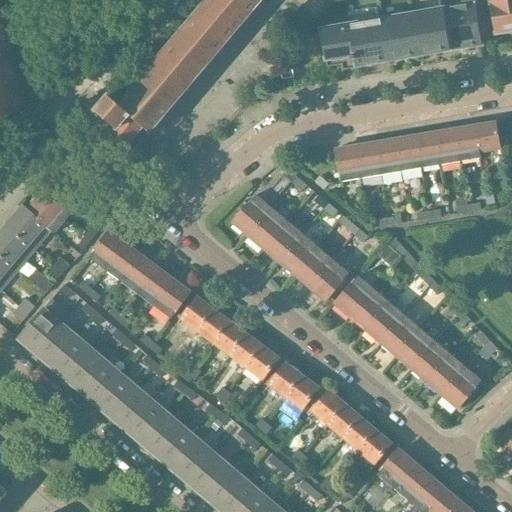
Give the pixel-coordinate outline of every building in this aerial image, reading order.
[(109,96),(96,112),(116,129),(114,132),(128,145),(143,127),(150,133),(261,0),(207,0),(119,105),(109,96)] [(350,25),(320,30),(327,68),(342,66),(343,71),(357,69),(357,67),(423,56),(482,46),(476,11),(478,11),(475,0),(459,0),(460,4),(379,19),(377,8),(348,13),(350,25)] [(511,0),(489,0),(495,35),(511,32),(511,0)] [(0,114),(18,112),(0,9),(0,114)] [(495,124),(475,127),(479,152),(500,149),(495,124)] [(475,127),(455,131),(460,162),(480,159),(479,152),(475,127)] [(455,131),(435,134),(441,166),(460,162),(455,131)] [(435,134),(415,137),(421,169),(441,166),(435,134)] [(415,137),(395,141),(401,172),(421,169),(415,137)] [(395,141),(376,144),(381,176),(401,172),(395,141)] [(376,144),(356,147),(361,179),(381,176),(376,144)] [(341,182),(361,179),(356,147),(335,151),(339,176),(340,176),(341,182)] [(284,177),(293,184),(297,179),(288,171),(284,177)] [(314,182),(324,190),(328,185),(319,177),(314,182)] [(307,186),(297,179),(293,184),(302,192),(307,186)] [(52,184),(39,198),(65,221),(78,206),(73,202),(52,184)] [(485,196),(487,205),(494,204),(492,195),(485,196)] [(251,200),(232,222),(249,236),(272,209),(256,196),(252,201),(251,200)] [(314,202),(323,210),(328,204),(319,197),(314,202)] [(39,198),(28,211),(28,212),(50,231),(54,234),(65,221),(39,198)] [(337,212),(328,204),(323,210),(333,218),(337,212)] [(479,204),(468,206),(469,213),(480,211),(479,204)] [(457,215),(469,213),(468,206),(456,208),(457,215)] [(23,207),(6,227),(34,250),(50,231),(28,212),(28,211),(23,207)] [(272,209),(249,236),(264,249),(287,222),(272,209)] [(440,210),(428,212),(429,219),(441,217),(440,210)] [(417,221),(429,219),(428,212),(416,214),(417,221)] [(400,217),(388,219),(389,226),(401,224),(400,217)] [(378,228),(389,226),(388,219),(377,221),(378,228)] [(287,222),(264,249),(279,262),(302,235),(287,222)] [(345,228),(354,235),(359,230),(349,222),(345,228)] [(6,227),(0,234),(0,255),(17,270),(34,250),(6,227)] [(91,240),(97,232),(92,228),(85,236),(91,240)] [(368,238),(359,230),(354,235),(363,243),(368,238)] [(89,259),(105,271),(125,245),(108,232),(92,253),(93,253),(89,259)] [(294,275),(317,248),(302,235),(279,262),(294,275)] [(83,251),(91,240),(85,236),(77,247),(83,251)] [(310,288),(333,261),(340,252),(324,240),(317,248),(294,275),(310,288)] [(393,249),(401,257),(402,258),(406,252),(399,244),(393,249)] [(141,257),(125,245),(105,271),(121,283),(141,257)] [(416,263),(406,252),(402,258),(411,268),(416,263)] [(17,270),(0,255),(0,290),(10,298),(15,292),(6,284),(17,270)] [(157,269),(141,257),(121,283),(138,295),(157,269)] [(59,260),(53,267),(62,275),(68,268),(59,260)] [(326,302),(345,280),(344,279),(349,274),(333,261),(310,288),(326,302)] [(62,275),(53,267),(47,274),(56,282),(62,275)] [(173,281),(157,269),(138,295),(154,307),(173,281)] [(37,272),(29,281),(46,294),(53,285),(37,272)] [(421,278),(429,287),(434,282),(426,273),(421,278)] [(353,282),(334,304),(350,317),(374,290),(358,277),(354,282),(353,282)] [(190,294),(173,281),(154,307),(170,319),(174,314),(175,314),(190,294)] [(78,287),(87,295),(91,289),(82,282),(78,287)] [(442,291),(434,282),(429,287),(437,296),(442,291)] [(69,299),(73,293),(64,285),(60,291),(69,299)] [(100,297),(91,289),(87,295),(96,303),(100,297)] [(0,309),(10,298),(0,290),(0,309)] [(374,290),(350,317),(366,330),(389,303),(374,290)] [(181,318),(199,331),(214,311),(196,298),(181,318)] [(25,300),(20,306),(29,314),(34,308),(25,300)] [(389,303),(366,330),(381,343),(404,316),(389,303)] [(448,308),(456,317),(461,312),(454,303),(448,308)] [(96,312),(86,304),(81,310),(91,318),(96,312)] [(29,314),(20,306),(13,314),(22,322),(29,314)] [(108,313),(117,322),(122,316),(113,308),(108,313)] [(18,340),(28,348),(34,353),(36,351),(59,323),(44,310),(18,340)] [(228,322),(214,311),(199,331),(213,342),(228,322)] [(104,320),(96,312),(91,318),(99,325),(104,320)] [(470,320),(461,312),(456,317),(464,325),(470,320)] [(131,323),(122,316),(117,322),(126,329),(131,323)] [(404,316),(381,343),(396,356),(419,329),(404,316)] [(245,334),(228,322),(213,342),(229,355),(245,334)] [(59,323),(36,351),(34,353),(49,366),(75,336),(59,323)] [(419,329),(396,356),(412,369),(435,342),(419,329)] [(126,338),(116,330),(112,336),(121,344),(126,338)] [(489,341),(481,332),(476,337),(483,346),(489,341)] [(261,346),(245,334),(229,355),(245,367),(261,346)] [(139,340),(149,348),(153,343),(144,335),(139,340)] [(90,349),(75,336),(49,366),(64,379),(66,377),(90,349)] [(126,338),(121,344),(130,351),(135,346),(126,338)] [(497,350),(489,341),(483,346),(477,353),(487,361),(492,355),(497,350)] [(435,342),(412,369),(427,382),(450,355),(435,342)] [(162,351),(153,343),(149,348),(157,356),(162,351)] [(278,359),(261,346),(245,367),(263,380),(278,359)] [(90,349),(66,377),(64,379),(80,392),(105,362),(90,349)] [(450,355),(427,382),(442,395),(465,368),(450,355)] [(156,364),(147,356),(142,362),(151,370),(156,364)] [(120,375),(105,362),(80,392),(95,405),(120,375)] [(165,372),(156,364),(151,370),(160,377),(165,372)] [(269,385),(286,397),(301,376),(285,364),(269,385)] [(184,373),(189,377),(195,369),(190,365),(184,373)] [(465,368),(442,395),(458,409),(477,387),(476,386),(481,381),(465,368)] [(200,373),(195,369),(189,377),(194,380),(200,373)] [(136,388),(120,375),(95,405),(110,418),(136,388)] [(318,389),(301,376),(286,397),(303,410),(318,389)] [(187,388),(177,381),(173,387),(183,394),(187,388)] [(136,388),(110,418),(125,431),(127,429),(151,401),(136,388)] [(197,395),(187,388),(183,394),(192,401),(197,395)] [(216,397),(221,400),(227,392),(222,389),(216,397)] [(227,392),(221,400),(227,404),(233,397),(227,392)] [(312,411),(327,424),(343,405),(329,392),(312,411)] [(151,401),(127,429),(125,431),(141,444),(166,414),(151,401)] [(219,412),(210,405),(205,411),(215,418),(219,412)] [(359,418),(343,405),(327,424),(343,438),(359,418)] [(229,419),(219,412),(215,418),(225,425),(229,419)] [(181,427),(166,414),(141,444),(156,457),(158,455),(181,427)] [(359,418),(343,438),(339,443),(345,448),(349,443),(357,450),(373,430),(359,418)] [(255,428),(260,432),(266,424),(261,420),(255,428)] [(271,428),(266,424),(260,432),(265,436),(271,428)] [(181,427),(158,455),(156,457),(171,470),(197,440),(181,427)] [(251,438),(242,430),(237,435),(246,443),(251,438)] [(373,430),(357,450),(353,455),(360,461),(364,455),(375,465),(391,445),(373,430)] [(511,430),(500,444),(511,454),(511,430)] [(260,445),(251,438),(246,443),(255,451),(260,445)] [(212,452),(197,440),(171,470),(186,483),(212,452)] [(377,475),(393,489),(414,464),(397,450),(381,470),(377,475)] [(298,451),(291,459),(296,463),(302,455),(298,451)] [(227,465),(212,452),(186,483),(201,495),(227,465)] [(302,455),(296,463),(301,467),(307,460),(302,455)] [(281,463),(272,456),(268,461),(277,469),(281,463)] [(290,471),(281,463),(277,469),(286,476),(290,471)] [(429,477),(414,464),(393,489),(408,501),(429,477)] [(242,478),(227,465),(201,495),(217,508),(242,478)] [(328,477),(322,485),(327,489),(333,481),(328,477)] [(444,490),(429,477),(408,501),(420,511),(426,511),(428,510),(428,509),(444,490)] [(239,511),(257,491),(242,478),(217,508),(220,511),(239,511)] [(312,489),(303,481),(298,487),(307,495),(312,489)] [(338,485),(333,481),(327,489),(332,493),(338,485)] [(321,497),(312,489),(307,495),(316,502),(321,497)] [(451,511),(459,503),(444,490),(428,509),(428,510),(430,511),(451,511)] [(257,491),(239,511),(266,511),(273,504),(257,491)] [(470,511),(459,503),(451,511),(470,511)]
